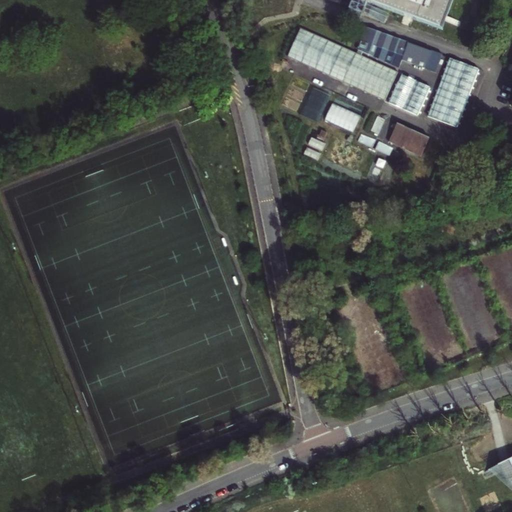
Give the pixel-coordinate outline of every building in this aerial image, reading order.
[(449,13),(453,0),(363,0),(443,30),(449,13)] [(359,50),(357,53),(362,55),(364,51),(374,56),(376,50),(426,68),(432,51),(409,43),(409,42),(367,26),(358,49),(359,50)] [(289,56),(386,100),(399,71),(362,55),(357,53),(302,28),(289,56)] [(481,70),(450,59),(429,120),(460,131),(481,70)] [(433,89),(402,76),(390,104),(420,117),(433,89)] [(379,116),(372,130),(380,134),(387,120),(379,116)] [(399,124),(390,141),(422,156),(431,138),(399,124)] [(359,141),(373,148),(377,140),(363,133),(359,141)] [(394,148),(380,141),(376,149),(390,156),(394,148)] [(511,463),(511,461),(486,473),(488,475),(499,470),(511,484),(511,463)]
